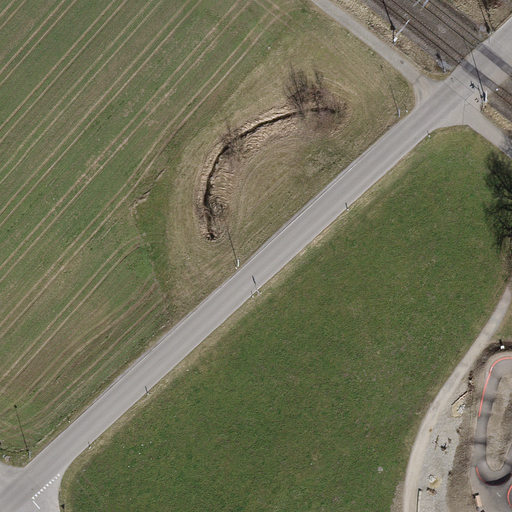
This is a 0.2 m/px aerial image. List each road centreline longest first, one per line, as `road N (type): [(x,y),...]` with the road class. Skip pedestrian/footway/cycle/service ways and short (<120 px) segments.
road 1 (tertiary): [(23,488),(511,42)]
road 2 (track): [(511,151),(319,0)]
road 3 (track): [(409,511),(420,439),(511,297)]
